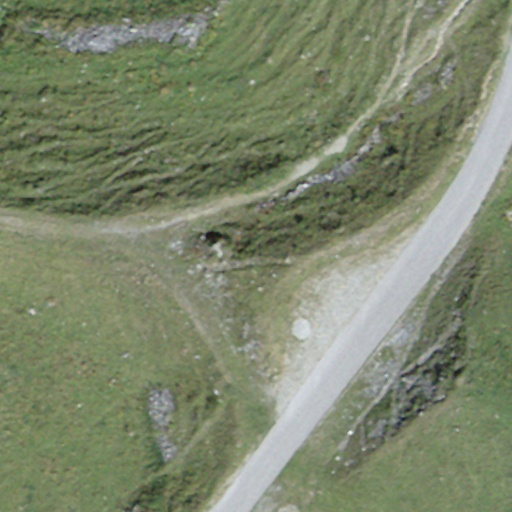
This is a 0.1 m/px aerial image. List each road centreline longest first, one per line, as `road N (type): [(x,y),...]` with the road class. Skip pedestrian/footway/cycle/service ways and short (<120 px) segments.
road 1 (unclassified): [(229,511),(460,202),(511,95)]
road 2 (track): [(0,219),(133,231)]
